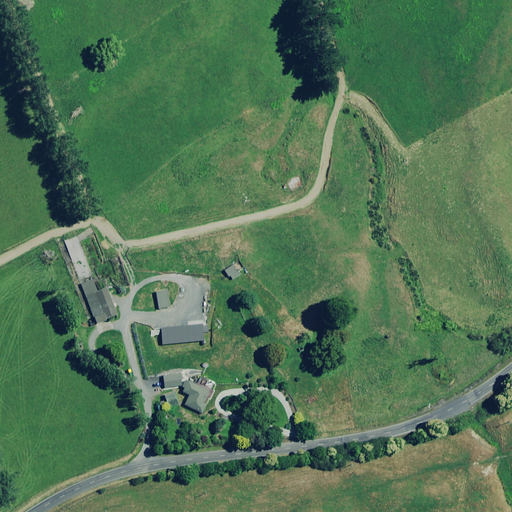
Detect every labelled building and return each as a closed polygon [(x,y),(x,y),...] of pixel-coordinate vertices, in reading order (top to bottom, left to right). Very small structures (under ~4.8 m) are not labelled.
[(224,270),(228,277),(230,276),(232,280),(240,275),(233,264),(224,270)] [(117,314),(106,287),(102,289),(97,278),(93,280),(81,285),(96,324),(106,320),(105,319),(117,314)] [(170,307),(167,290),(155,292),(158,309),(170,307)] [(187,323),(185,314),(160,319),(163,329),(187,323)] [(185,379),(184,373),(162,376),(164,388),(180,386),(183,387),(181,391),(188,395),(184,405),(201,413),(205,405),(202,404),(208,390),(185,379)]
